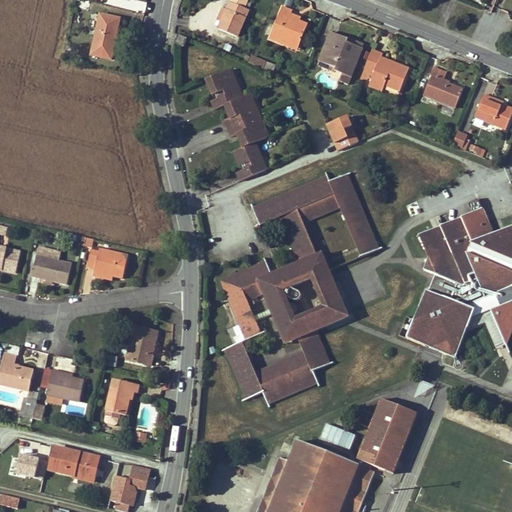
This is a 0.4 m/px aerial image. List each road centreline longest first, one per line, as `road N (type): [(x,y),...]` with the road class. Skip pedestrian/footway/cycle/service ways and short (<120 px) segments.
road 1 (tertiary): [(189,285),(189,221),(157,67),(162,0)]
road 2 (tertiary): [(164,511),(177,456),(189,285)]
road 3 (unknown): [(511,170),(401,230),(359,286)]
road 4 (residential): [(0,296),(51,309),(189,285)]
road 5 (tertiary): [(511,63),(352,0)]
